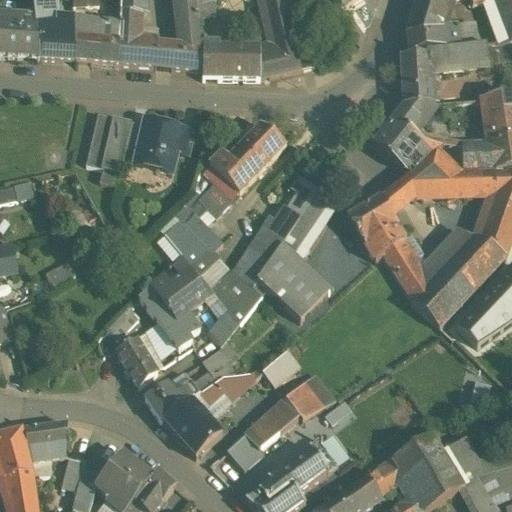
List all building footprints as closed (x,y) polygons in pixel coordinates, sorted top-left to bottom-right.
[(54,0),(32,0),(35,29),(39,63),(74,65),(73,24),(57,25),(54,0)] [(99,0),(72,0),(73,10),(99,10),(99,0)] [(138,19),(121,18),(120,27),(118,68),(200,76),(198,47),(199,47),(197,22),(198,22),(195,0),(192,0),(176,1),(182,51),(157,54),(157,47),(136,46),(137,30),(138,19)] [(141,0),(121,0),(122,0),(122,3),(121,18),(138,19),(143,19),(141,0)] [(195,0),(198,22),(215,17),(214,4),(212,0),(195,0)] [(282,0),(269,0),(262,2),(273,49),(260,52),(260,84),(300,74),(294,47),(282,0)] [(329,0),(340,15),(365,0),(364,0),(329,0)] [(417,0),(416,5),(448,14),(451,1),(451,0),(417,0)] [(492,0),(469,0),(471,2),(473,8),(493,1),(492,0)] [(511,0),(492,0),(493,1),(509,45),(511,44),(511,0)] [(448,14),(416,5),(410,24),(434,31),(434,34),(443,33),(448,14)] [(120,27),(73,24),(74,65),(117,70),(118,68),(120,27)] [(434,31),(410,24),(406,38),(409,56),(446,51),(443,33),(434,34),(434,31)] [(0,26),(0,60),(39,63),(35,29),(0,26)] [(456,31),(443,33),(446,51),(446,54),(459,53),(456,31)] [(309,43),(294,47),(300,74),(315,71),(309,43)] [(485,49),(488,67),(511,63),(511,44),(509,45),(485,49)] [(446,54),(429,56),(430,58),(431,58),(431,76),(488,69),(488,67),(485,49),(459,53),(446,54)] [(260,52),(202,51),(202,83),(260,84),(260,52)] [(430,58),(400,62),(402,97),(431,94),(431,76),(431,58),(430,58)] [(511,89),(498,91),(499,102),(511,100),(511,89)] [(431,94),(402,97),(402,112),(431,109),(431,94)] [(511,100),(499,102),(485,103),(491,152),(493,173),(495,173),(495,174),(498,174),(511,173),(511,100)] [(431,109),(403,112),(419,126),(431,109)] [(402,112),(372,150),(403,175),(408,169),(424,148),(410,137),(419,126),(403,112),(402,112)] [(131,126),(98,118),(86,169),(103,173),(119,177),(125,152),(131,126)] [(179,132),(144,124),(143,129),(137,155),(134,168),(171,176),(176,155),(175,155),(181,131),(179,131),(179,132)] [(143,129),(131,126),(125,152),(137,155),(143,129)] [(260,128),(237,152),(261,175),(286,149),(260,128)] [(194,134),(181,131),(175,155),(176,155),(188,158),(194,134)] [(442,151),(424,148),(408,169),(415,174),(437,155),(440,152),(442,151)] [(461,153),(442,151),(440,152),(462,175),(461,153)] [(227,162),(222,156),(209,169),(239,198),(261,175),(237,152),(227,162)] [(491,152),(461,153),(462,175),(493,173),(491,152)] [(497,176),(462,178),(437,155),(415,174),(408,180),(380,204),(391,221),(411,202),(489,198),(490,197),(497,176)] [(119,177),(103,173),(99,186),(116,190),(119,177)] [(511,173),(498,174),(497,176),(490,197),(489,198),(473,241),(507,262),(511,248),(511,173)] [(320,194),(300,181),(291,193),(297,197),(298,195),(312,205),(319,195),(320,194)] [(13,190),(16,204),(35,200),(31,185),(13,190)] [(0,193),(0,208),(16,204),(13,190),(0,193)] [(202,204),(210,211),(207,214),(207,215),(199,223),(207,232),(231,207),(214,191),(203,203),(202,204)] [(339,207),(319,195),(312,205),(300,222),(282,249),(298,265),(339,207)] [(297,197),(286,213),(300,222),(312,205),(298,195),(297,197)] [(203,203),(196,197),(175,220),(181,224),(165,240),(181,260),(198,242),(189,233),(199,223),(207,215),(207,214),(210,211),(202,204),(203,203)] [(379,203),(347,223),(375,266),(383,261),(382,258),(403,244),(405,243),(404,243),(405,242),(397,230),(396,230),(391,221),(380,204),(379,203)] [(231,277),(210,296),(226,316),(238,331),(261,302),(252,293),(257,286),(282,249),(300,222),(286,213),(277,227),(272,234),(264,229),(241,262),(245,266),(240,273),(238,270),(231,277)] [(277,227),(269,221),(264,229),(272,234),(277,227)] [(199,223),(189,233),(198,242),(213,257),(222,249),(207,232),(199,223)] [(439,333),(478,292),(495,274),(507,262),(473,241),(431,286),(413,305),(411,307),(439,333)] [(213,257),(198,242),(181,260),(210,296),(231,277),(213,257)] [(403,244),(382,258),(383,261),(403,290),(424,276),(403,244)] [(298,265),(282,249),(257,286),(300,328),(329,296),(298,265)] [(9,250),(0,251),(0,277),(14,275),(9,250)] [(511,267),(501,280),(484,297),(474,307),(477,310),(455,332),(476,352),(511,326),(511,267)] [(26,289),(33,304),(55,292),(70,283),(62,269),(26,289)] [(495,274),(478,292),(484,297),(501,280),(495,274)] [(424,276),(403,290),(413,305),(431,286),(424,276)] [(188,284),(171,295),(164,286),(152,295),(175,326),(187,317),(187,318),(204,306),(188,284)] [(187,317),(175,326),(152,295),(141,304),(179,355),(191,348),(187,342),(199,335),(187,318),(187,317)] [(128,313),(107,335),(117,345),(138,323),(128,313)] [(4,315),(0,316),(0,347),(12,344),(4,315)] [(226,316),(207,340),(221,353),(238,331),(226,316)] [(157,379),(137,343),(115,357),(138,394),(157,379)] [(327,410),(286,356),(262,377),(285,405),(299,423),(302,426),(303,425),(327,410)] [(202,382),(210,392),(216,388),(222,383),(231,377),(218,357),(201,369),(207,378),(202,382)] [(248,379),(238,381),(239,391),(242,394),(253,384),(248,379)] [(238,381),(222,383),(216,388),(226,401),(239,391),(238,381)] [(202,382),(192,389),(199,400),(210,392),(202,382)] [(190,387),(173,399),(182,412),(192,405),(199,400),(192,389),(190,387)] [(199,400),(209,414),(226,401),(216,388),(210,392),(199,400)] [(167,389),(144,404),(160,428),(162,426),(182,412),(173,399),(167,389)] [(209,414),(199,400),(192,405),(203,418),(209,414)] [(203,418),(192,405),(182,412),(162,426),(196,463),(222,439),(203,418)] [(285,405),(245,441),(259,455),(279,439),(299,423),(285,405)] [(344,405),(323,416),(330,428),(351,417),(344,405)] [(67,428),(24,434),(27,453),(28,453),(32,469),(64,463),(67,428)] [(31,477),(21,435),(0,440),(0,477),(2,485),(31,477)] [(431,439),(391,463),(403,483),(443,459),(431,439)] [(264,460),(259,455),(245,441),(227,458),(245,477),(264,460)] [(245,507),(250,511),(303,511),(305,510),(298,501),(337,473),(318,448),(267,486),(270,490),(260,497),(259,497),(245,507)] [(511,449),(472,460),(477,482),(505,474),(511,472),(511,449)] [(105,479),(95,493),(97,494),(120,511),(129,511),(133,507),(152,482),(122,458),(105,479)] [(443,459),(403,483),(414,500),(420,511),(432,511),(459,496),(463,493),(463,492),(443,459)] [(403,483),(391,463),(373,478),(382,490),(376,494),(379,499),(403,483)] [(84,468),(69,464),(62,492),(77,495),(82,474),(84,468)] [(105,479),(82,474),(77,495),(74,507),(73,511),(90,511),(97,494),(95,493),(105,479)] [(511,511),(511,488),(505,474),(477,482),(463,492),(463,493),(459,496),(467,511),(511,511)] [(152,482),(133,507),(139,511),(158,511),(164,504),(175,490),(157,476),(152,482)] [(36,511),(31,477),(2,485),(10,511),(36,511)] [(382,490),(373,478),(368,482),(376,494),(382,490)] [(368,482),(321,511),(360,511),(362,511),(379,499),(376,494),(368,482)] [(420,511),(414,500),(395,511),(420,511)]
